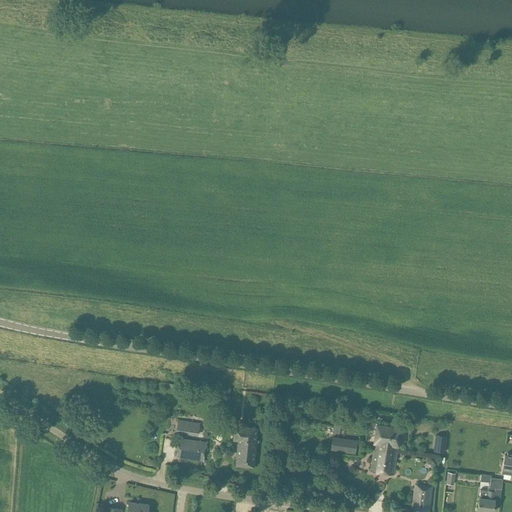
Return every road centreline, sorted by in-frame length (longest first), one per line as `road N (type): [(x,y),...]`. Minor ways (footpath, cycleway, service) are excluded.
road 1 (unclassified): [(511,407),(0,323)]
road 2 (unclassified): [(321,511),(163,486),(120,471),(0,393)]
